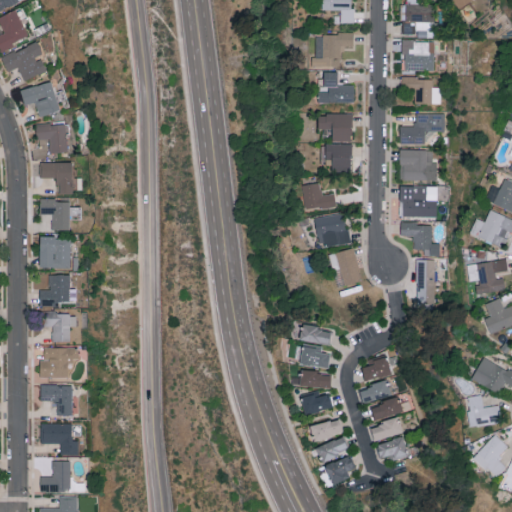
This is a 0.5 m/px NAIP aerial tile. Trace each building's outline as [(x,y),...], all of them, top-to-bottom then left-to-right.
[(0,0),(0,10),(19,2),(17,0),(0,0)] [(350,0),(322,0),(322,9),(341,9),(340,22),(354,22),(354,7),(351,7),(350,0)] [(452,0),(458,9),(471,0),(452,0)] [(434,4),(401,3),(400,33),(418,34),(418,37),(434,37),(434,4)] [(0,16),(0,23),(4,32),(0,34),(0,50),(29,35),(15,9),(0,16)] [(315,32),(315,57),(311,57),(311,66),(342,66),(343,47),(353,47),(353,33),(315,32)] [(434,70),(434,40),(402,40),(403,70),(434,70)] [(24,80),(47,71),(40,56),(44,55),(38,41),(1,56),(8,71),(18,67),(24,80)] [(354,101),(354,84),(338,85),(337,71),(323,72),(323,89),(318,90),(318,102),(354,101)] [(414,103),(441,103),(441,87),(433,87),(433,77),(401,77),(401,88),(415,88),(414,103)] [(24,105),(35,102),(39,116),(59,111),(52,81),(20,89),(24,105)] [(400,126),(400,143),(425,144),(425,131),(444,131),(444,113),(415,112),(415,126),(400,126)] [(352,141),(352,114),(318,113),(318,129),(332,129),(332,141),(352,141)] [(36,124),(37,139),(49,139),(49,152),(67,152),(66,123),(36,124)] [(325,165),(331,165),(331,171),(351,171),(351,144),(325,143),(325,165)] [(401,179),(437,179),(437,162),(432,162),(433,149),(401,149),(401,179)] [(58,177),(58,192),(73,192),(73,162),(40,162),(40,177),(58,177)] [(511,179),(505,177),(501,188),(492,185),(486,200),(511,210),(511,179)] [(334,193),(321,194),(320,182),(301,184),(304,208),(336,205),(334,193)] [(437,186),(400,185),(399,215),(436,216),(437,186)] [(39,213),(52,213),(51,228),(69,228),(70,199),(40,198),(39,213)] [(317,244),(348,242),(345,213),(315,215),(317,244)] [(439,255),(439,242),(431,242),(431,223),(400,222),(400,234),(414,234),(413,248),(423,248),(423,254),(439,255)] [(70,236),(40,235),(39,266),(70,266),(70,236)] [(329,252),(337,285),(361,280),(353,247),(329,252)] [(435,258),(417,258),(416,301),(434,301),(435,258)] [(467,263),(469,281),(475,280),(477,293),(505,289),(503,273),(508,272),(506,258),(467,263)] [(39,288),(39,304),(56,305),(56,300),(69,300),(70,274),(49,273),(49,289),(39,288)] [(485,318),(490,332),(511,323),(511,303),(504,307),(499,297),(485,303),(490,316),(485,318)] [(52,340),(70,340),(70,325),(76,325),(76,312),(44,312),(45,325),(52,325),(52,340)] [(300,338),(329,343),(332,329),(302,323),(300,338)] [(297,364),(329,365),(329,352),(321,352),(322,346),(298,344),(297,364)] [(68,376),(68,362),(76,362),(77,346),(44,346),(44,358),(40,358),(39,376),(68,376)] [(471,378),(499,392),(504,382),(511,385),(511,371),(483,356),(471,378)] [(391,373),(386,357),(361,364),(365,380),(391,373)] [(331,371),(300,370),(299,385),(330,386),(331,371)] [(391,395),(388,380),(359,386),(362,401),(391,395)] [(72,384),(40,383),(40,399),(57,400),(57,414),(71,414),(72,384)] [(331,408),(329,392),(319,394),(319,392),(301,394),(304,412),(331,408)] [(499,404),(482,406),(481,394),(467,396),(470,426),(501,422),(499,404)] [(374,419),(402,410),(397,396),(370,405),(374,419)] [(310,425),(314,440),(343,432),(339,417),(310,425)] [(402,433),(399,417),(370,423),(373,438),(402,433)] [(60,454),(79,454),(79,439),(72,440),(72,422),(40,423),(41,442),(60,442),(60,454)] [(473,458),(496,477),(506,464),(497,458),(508,444),(493,433),(473,458)] [(381,457),(388,455),(390,460),(409,454),(403,435),(376,443),(381,457)] [(348,453),(344,437),(317,444),(321,460),(348,453)] [(347,470),(355,466),(350,453),(325,465),(333,484),(350,476),(347,470)] [(70,459),(51,460),(52,475),(40,475),(40,490),(70,490),(70,459)] [(39,511),(77,511),(77,495),(59,495),(59,507),(39,507),(39,511)]
